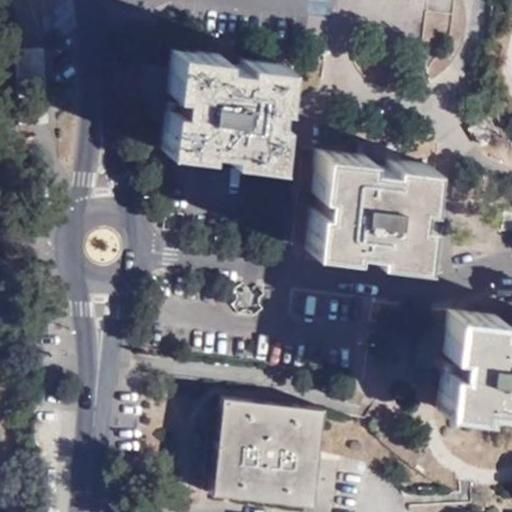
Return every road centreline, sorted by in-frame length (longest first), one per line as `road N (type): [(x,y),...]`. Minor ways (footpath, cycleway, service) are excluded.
road 1 (residential): [(511,267),(411,294),(138,248)]
road 2 (tertiary): [(83,511),(99,348)]
road 3 (unknown): [(477,0),(463,125),(473,147)]
road 4 (tertiary): [(100,126),(91,0)]
